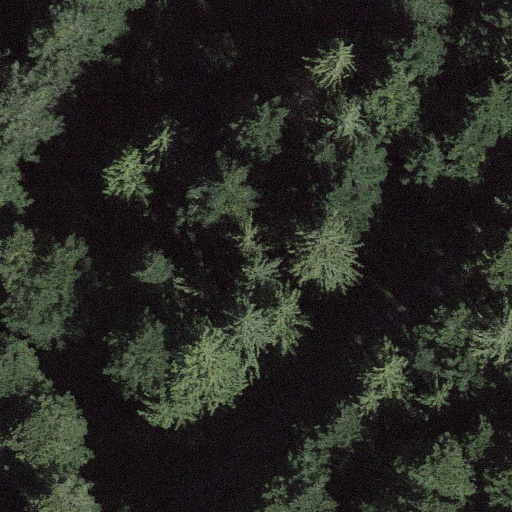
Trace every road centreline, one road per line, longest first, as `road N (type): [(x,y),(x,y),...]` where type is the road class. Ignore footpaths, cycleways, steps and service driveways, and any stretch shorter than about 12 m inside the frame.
road 1 (track): [(368,0),(355,29),(92,340),(0,468)]
road 2 (unclassified): [(511,212),(179,511)]
